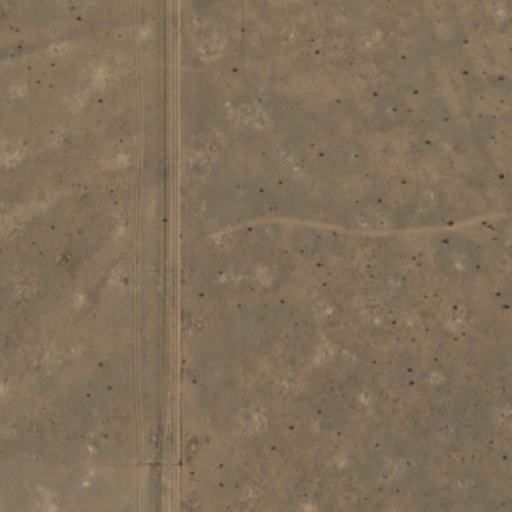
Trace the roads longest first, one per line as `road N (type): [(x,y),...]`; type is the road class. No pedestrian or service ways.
road 1 (track): [(145,511),(142,0)]
road 2 (track): [(86,0),(86,511)]
